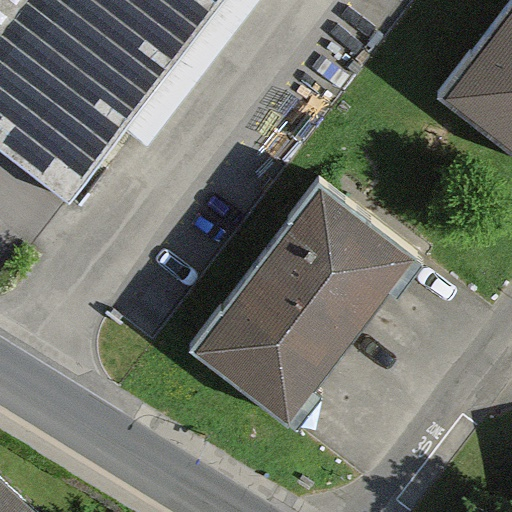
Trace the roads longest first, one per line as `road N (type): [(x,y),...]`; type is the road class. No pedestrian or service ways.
road 1 (residential): [(338,511),(511,286)]
road 2 (secondary): [(222,511),(0,374)]
road 3 (unknown): [(98,266),(0,188)]
